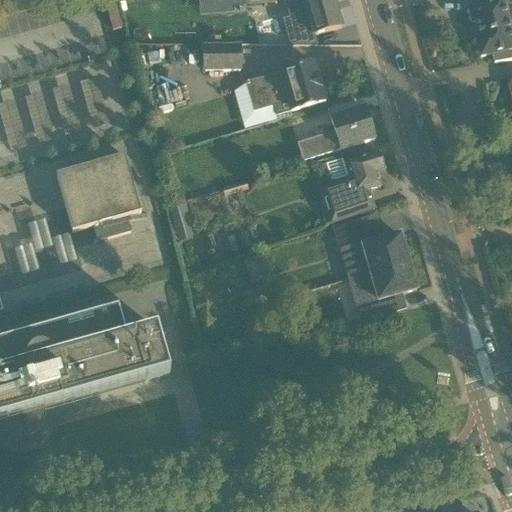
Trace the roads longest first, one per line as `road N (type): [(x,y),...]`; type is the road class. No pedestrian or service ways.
road 1 (tertiary): [(377,0),(467,311)]
road 2 (tertiary): [(227,511),(489,445)]
road 3 (tertiary): [(467,311),(465,357),(489,445)]
